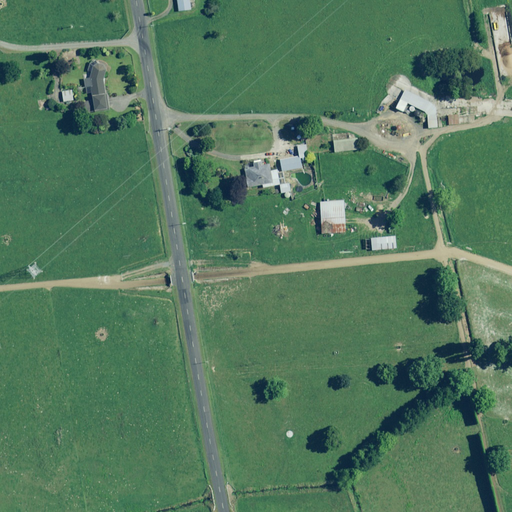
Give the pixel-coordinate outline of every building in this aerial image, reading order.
[(191,9),(189,0),(176,0),(178,11),(191,9)] [(511,71),(511,48),(509,31),(494,34),(501,73),(511,71)] [(107,67),(94,63),(90,77),(84,77),(85,87),(91,86),(94,110),(106,109),(108,109),(107,94),(105,94),(103,78),(107,67)] [(427,113),(428,128),(437,127),(435,105),(404,89),(395,108),(403,112),(408,103),(409,104),(427,113)] [(74,100),(73,90),(62,91),(63,102),(74,100)] [(405,113),(409,115),(410,113),(423,119),(427,113),(409,104),(405,113)] [(459,124),(458,114),(448,115),(448,125),(459,124)] [(358,150),(357,138),(333,141),(334,152),(358,150)] [(300,156),(300,158),(302,158),(303,161),(308,160),(308,157),(306,144),(298,146),(297,146),(298,156),(300,156)] [(300,158),(300,156),(278,159),(280,172),(302,169),(300,158)] [(279,185),(280,185),(278,174),(277,170),(270,171),(269,163),(261,165),(261,159),(253,161),(253,166),(244,167),(248,187),(265,184),(265,187),(273,186),(279,185)] [(284,193),(290,192),(289,183),(284,184),(280,185),(281,193),(284,193)] [(321,225),(345,224),(343,200),(320,202),(321,225)] [(345,224),(321,225),(322,234),(345,232),(345,224)] [(390,253),(388,237),(371,238),(372,255),(390,253)]
